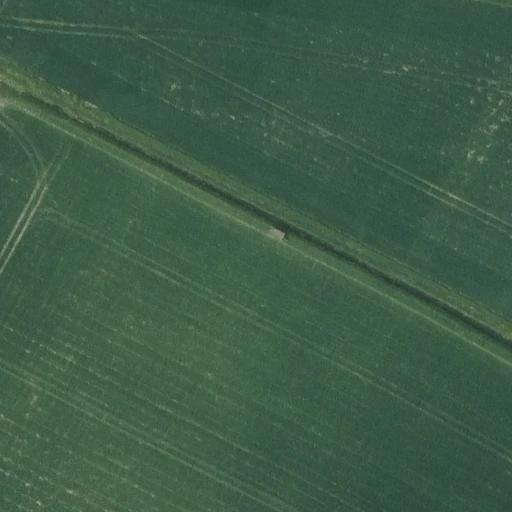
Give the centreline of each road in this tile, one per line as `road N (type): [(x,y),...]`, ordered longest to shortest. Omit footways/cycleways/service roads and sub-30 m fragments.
road 1 (track): [(0,242),(18,210),(43,203),(511,448)]
road 2 (track): [(0,13),(198,27),(511,82)]
